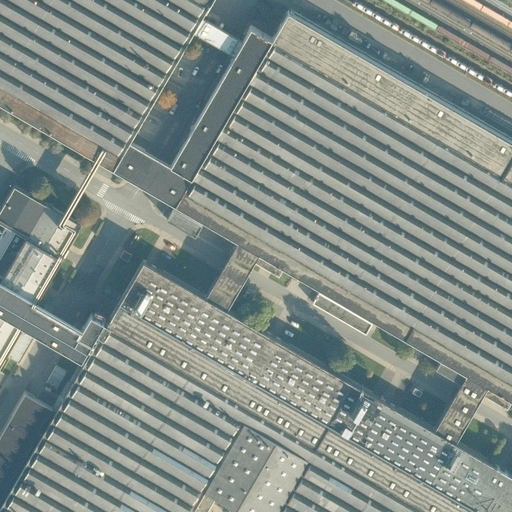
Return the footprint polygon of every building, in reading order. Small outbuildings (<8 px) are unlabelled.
[(0,0),(0,103),(111,168),(128,140),(192,31),(201,16),(210,0),(0,0)] [(511,139),(289,12),(286,17),(275,37),(254,25),(245,41),(237,56),(174,166),(194,178),(178,207),(238,241),(234,250),(279,276),(284,268),(322,290),(374,320),(440,358),(435,366),(462,382),(484,395),(508,408),(511,400),(511,139)] [(245,41),(201,16),(192,31),(237,56),(245,41)] [(128,140),(111,168),(139,184),(178,207),(194,178),(174,166),(156,156),(128,140)] [(8,277),(0,290),(0,366),(24,324),(41,296),(82,224),(17,187),(0,216),(0,222),(29,240),(8,277)] [(219,275),(206,297),(228,309),(241,287),(244,282),(249,273),(260,254),(238,241),(234,250),(227,261),(222,269),(219,275)] [(316,361),(228,309),(206,297),(142,260),(107,320),(85,358),(56,407),(30,391),(0,442),(0,511),(190,511),(204,489),(234,506),(316,361)] [(41,296),(8,277),(0,272),(0,309),(24,324),(49,338),(71,351),(85,358),(107,320),(93,312),(87,323),(65,310),(41,296)] [(511,511),(511,474),(456,442),(435,430),(316,361),(234,506),(244,511),(511,511)] [(448,407),(435,430),(456,442),(469,420),(472,415),(477,406),(489,386),(467,374),(456,394),(451,402),(448,407)]
